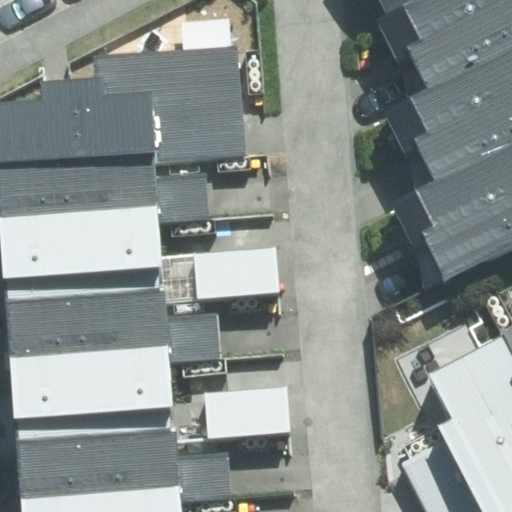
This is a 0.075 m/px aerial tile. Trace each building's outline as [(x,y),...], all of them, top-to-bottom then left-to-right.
[(375,0),(392,31),(452,0),(375,0)] [(511,0),(452,0),(392,31),(432,108),(511,67),(511,0)] [(399,124),(435,194),(511,158),(511,67),(432,108),(399,124)] [(278,76),(0,90),(0,255),(5,255),(17,511),(310,511),(310,505),(245,508),(242,442),(296,439),(278,76)] [(511,158),(435,194),(411,206),(448,284),(511,253),(511,158)] [(491,511),(511,511),(511,365),(437,402),(491,511)]
